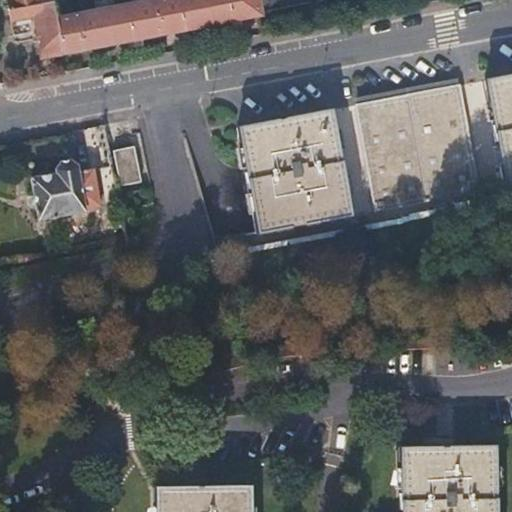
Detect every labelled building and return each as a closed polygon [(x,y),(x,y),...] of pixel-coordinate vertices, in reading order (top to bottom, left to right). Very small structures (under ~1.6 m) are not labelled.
[(10,0),(14,21),(36,17),(45,59),(63,55),(56,20),(51,0),(10,0)] [(161,0),(154,1),(161,36),(259,17),(256,0),(161,0)] [(56,20),(63,55),(161,36),(154,1),(56,20)] [(511,73),(484,79),(503,187),(511,185),(511,73)] [(458,84),(356,103),(376,211),(478,192),(458,84)] [(332,108),(238,125),(258,233),(352,215),(332,108)] [(114,151),(121,187),(143,183),(135,147),(114,151)] [(59,176),(33,181),(41,221),(86,212),(88,210),(103,207),(95,169),(80,173),(78,166),(72,161),(63,163),(58,170),(59,176)] [(494,511),(493,445),(400,448),(400,511),(494,511)] [(248,511),(248,487),(154,489),(154,511),(248,511)]
